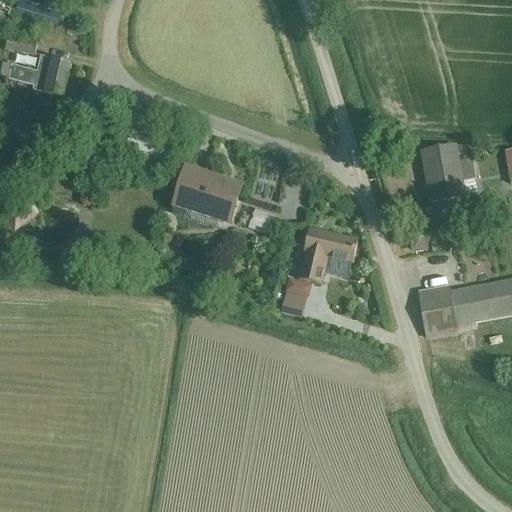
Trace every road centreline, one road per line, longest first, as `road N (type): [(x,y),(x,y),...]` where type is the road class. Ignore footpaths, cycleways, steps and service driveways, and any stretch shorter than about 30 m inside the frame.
road 1 (unclassified): [(497,511),(468,488),(437,435),(356,171)]
road 2 (unclassified): [(356,171),(211,124),(107,75)]
road 3 (unclassified): [(356,171),(303,0)]
road 4 (unclassified): [(0,183),(107,75)]
